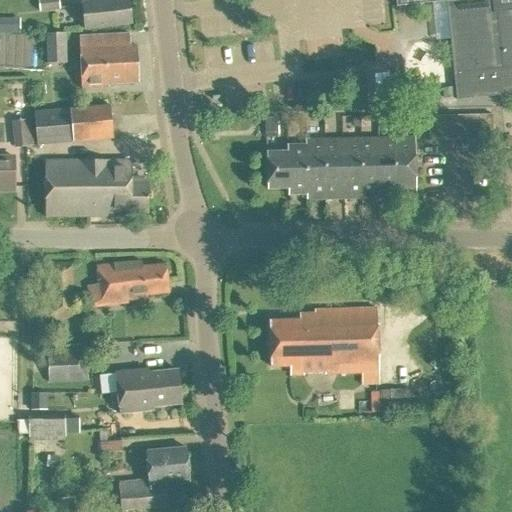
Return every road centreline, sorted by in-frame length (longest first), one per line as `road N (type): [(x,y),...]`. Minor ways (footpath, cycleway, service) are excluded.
road 1 (tertiary): [(511,240),(196,239)]
road 2 (tertiary): [(225,511),(196,239)]
road 3 (tertiary): [(196,239),(161,0)]
road 4 (unclassified): [(0,237),(196,239)]
